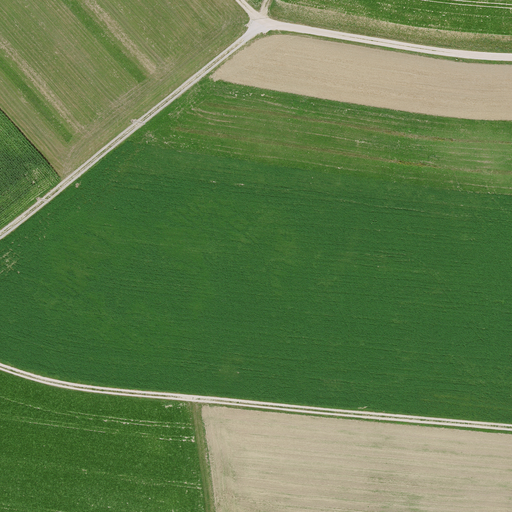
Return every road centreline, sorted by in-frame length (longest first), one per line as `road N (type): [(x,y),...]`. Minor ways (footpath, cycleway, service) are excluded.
road 1 (track): [(511,424),(93,389),(0,365)]
road 2 (track): [(260,24),(0,237)]
road 3 (track): [(511,55),(260,24)]
